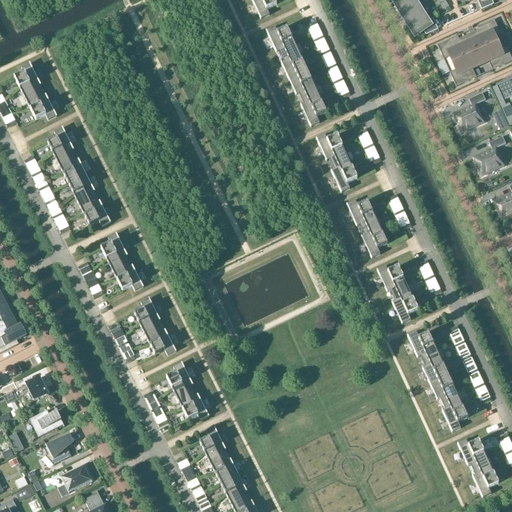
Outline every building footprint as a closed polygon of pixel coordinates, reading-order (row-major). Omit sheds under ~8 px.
[(251,0),(261,21),(261,20),(269,16),(267,11),(277,6),(273,0),(262,0),(261,0),(251,0)] [(402,16),(419,6),(416,0),(405,0),(396,5),(402,16)] [(493,0),(476,0),(481,10),(490,6),(489,1),(493,0)] [(419,6),(402,16),(409,26),(426,16),(419,6)] [(429,34),(438,30),(433,19),(429,21),(426,16),(409,26),(416,37),(426,30),(429,34)] [(473,72),(472,69),(488,61),(492,71),(511,62),(511,60),(506,47),(506,48),(500,51),(494,38),(500,35),(494,20),(473,30),(474,30),(475,33),(467,36),(459,40),(458,38),(458,37),(437,46),(444,61),(444,60),(450,58),(453,64),(456,71),(450,73),(449,73),(456,88),(477,78),(476,78),(473,72)] [(318,26),(317,22),(306,27),(307,31),(318,26)] [(266,32),(276,54),(277,54),(276,53),(284,50),(282,44),(292,40),(287,29),(277,34),(275,28),(266,32)] [(325,40),(323,36),(312,41),(314,45),(325,40)] [(276,53),(277,54),(276,54),(281,64),(289,61),(292,66),(302,61),(292,40),(282,44),(284,50),(276,53)] [(320,59),(331,54),(330,50),(319,55),(320,59)] [(281,64),(288,80),(307,72),(302,61),(292,66),(289,61),(281,64)] [(338,68),(336,64),(325,69),(327,73),(338,68)] [(40,86),(40,87),(29,65),(21,69),(24,74),(14,79),(20,90),(30,85),(32,90),(40,86)] [(288,80),(296,97),(296,96),(304,92),(301,87),(312,82),(307,72),(288,80)] [(333,87),(344,82),(343,78),(332,84),(333,87)] [(511,79),(498,86),(505,101),(511,97),(511,79)] [(296,97),(300,106),(301,106),(301,107),(309,103),(312,108),(322,104),(312,82),(301,87),(304,92),(296,96),(296,97)] [(46,97),(40,87),(40,86),(32,90),(30,85),(20,90),(31,111),(41,106),(38,100),(46,97)] [(338,98),(340,101),(351,96),(349,93),(338,98)] [(476,126),(475,125),(483,122),(475,106),(485,102),(482,95),(468,101),(471,107),(468,109),(469,112),(463,114),(462,113),(453,117),(461,132),(469,128),(469,129),(476,126)] [(38,100),(41,106),(31,111),(36,122),(45,117),(48,122),(56,118),(46,97),(38,100)] [(301,107),(301,106),(300,106),(311,129),(311,128),(319,124),(317,119),(327,114),(322,104),(312,108),(309,103),(301,107)] [(8,107),(0,110),(0,115),(10,110),(8,107)] [(15,120),(5,126),(7,130),(17,124),(15,120)] [(47,144),(53,155),(62,149),(65,155),(73,150),(62,129),(54,133),(57,139),(47,144)] [(357,139),(368,134),(367,130),(356,135),(357,139)] [(316,140),(326,162),(327,162),(327,161),(334,158),(332,152),(342,148),(337,137),(327,142),(325,136),(317,140),(316,140)] [(505,145),(502,138),(488,144),(491,151),(488,152),(489,155),(483,158),(482,156),(474,160),(481,176),(489,172),(490,173),(496,170),(496,169),(503,165),(495,150),(505,145)] [(375,148),(373,144),(362,149),(364,153),(375,148)] [(327,161),(327,162),(326,162),(331,172),(332,172),(339,169),(342,174),(352,170),(342,148),(332,152),(334,158),(327,161)] [(53,155),(63,175),(73,170),(70,165),(78,161),(73,150),(65,155),(62,149),(53,155)] [(34,157),(23,163),(25,166),(36,161),(34,157)] [(369,163),(370,167),(381,162),(380,158),(369,163)] [(70,165),(73,170),(63,175),(68,186),(86,177),(78,161),(70,165)] [(332,172),(331,172),(341,194),(342,194),(341,194),(350,190),(347,185),(357,180),(352,170),(342,174),(339,169),(332,172)] [(41,171),(30,176),(32,180),(43,175),(41,171)] [(94,192),(86,177),(68,186),(74,196),(84,191),(86,196),(94,192)] [(37,190),(39,194),(50,189),(48,185),(37,190)] [(511,186),(508,188),(511,194),(508,196),(509,198),(503,201),(502,200),(494,204),(501,219),(509,215),(510,216),(511,215),(511,186)] [(92,207),(99,203),(94,192),(86,196),(84,191),(74,196),(84,217),(94,212),(92,207)] [(397,196),(386,201),(388,204),(399,199),(397,196)] [(44,204),(46,208),(57,203),(55,199),(44,204)] [(372,213),(368,203),(358,207),(355,202),(347,206),(347,205),(346,206),(357,228),(357,227),(365,224),(362,218),(372,213)] [(92,207),(94,212),(84,217),(90,228),(99,223),(102,228),(110,224),(99,203),(92,207)] [(394,219),(405,214),(404,210),(393,215),(394,219)] [(51,218),(53,222),(64,216),(62,213),(51,218)] [(357,228),(361,238),(362,237),(362,238),(370,234),(372,240),(383,235),(372,213),(362,218),(365,224),(357,227),(357,228)] [(412,228),(410,224),(399,229),(401,233),(412,228)] [(58,232),(60,236),(71,230),(69,227),(58,232)] [(361,238),(371,260),(372,260),(380,256),(378,250),(387,246),(383,235),(372,240),(370,234),(362,238),(362,237),(361,238)] [(116,255),(119,261),(127,257),(116,235),(108,240),(111,245),(101,250),(106,260),(116,255)] [(106,260),(117,282),(127,277),(124,271),(132,267),(127,257),(119,261),(116,255),(106,260)] [(418,270),(429,265),(427,261),(416,266),(418,270)] [(90,267),(88,263),(77,269),(79,272),(90,267)] [(124,271),(127,277),(117,282),(122,292),(132,287),(135,293),(143,289),(132,267),(124,271)] [(377,271),(387,294),(388,293),(387,293),(395,289),(393,284),(403,279),(398,268),(388,273),(386,267),(377,271)] [(436,279),(434,276),(423,281),(425,284),(436,279)] [(95,277),(84,283),(86,286),(97,281),(95,277)] [(387,294),(391,303),(392,303),(392,304),(400,300),(403,306),(413,301),(403,279),(393,284),(395,289),(387,293),(388,293),(387,294)] [(442,293),(441,290),(430,295),(431,298),(442,293)] [(91,296),(93,300),(104,295),(102,291),(91,296)] [(149,320),(152,325),(159,321),(149,300),(141,304),(143,310),(134,314),(139,325),(149,320)] [(392,304),(392,303),(391,303),(402,326),(402,325),(411,322),(408,316),(418,311),(413,301),(403,306),(400,300),(392,304)] [(0,315),(8,311),(4,302),(0,303),(0,315)] [(0,326),(13,320),(8,311),(0,315),(0,326)] [(17,329),(13,320),(0,326),(0,338),(18,329),(17,329)] [(150,346),(160,341),(157,336),(165,332),(159,321),(152,325),(149,320),(139,325),(150,346)] [(26,337),(21,327),(17,329),(18,329),(0,338),(1,338),(5,347),(3,349),(5,352),(13,348),(11,345),(26,337)] [(458,327),(447,332),(449,336),(460,331),(458,327)] [(123,332),(121,328),(110,333),(112,337),(123,332)] [(165,332),(157,336),(160,341),(150,346),(155,357),(165,352),(168,357),(176,353),(165,332)] [(433,345),(428,334),(418,339),(416,333),(408,337),(407,337),(417,360),(418,359),(426,355),(423,350),(433,345)] [(455,350),(466,345),(464,341),(453,346),(455,350)] [(117,347),(119,351),(130,345),(128,342),(117,347)] [(443,367),(443,366),(433,345),(423,350),(426,355),(418,359),(417,360),(422,369),(423,370),(431,366),(433,371),(443,367)] [(473,359),(471,355),(460,360),(462,364),(473,359)] [(135,356),(124,361),(126,365),(137,359),(135,356)] [(182,384),(184,390),(192,386),(181,365),(173,369),(176,374),(166,379),(172,389),(182,384)] [(423,370),(422,369),(429,386),(448,377),(443,367),(433,371),(431,366),(423,370)] [(479,373),(477,369),(466,374),(468,378),(479,373)] [(445,397),(443,392),(453,387),(448,377),(429,386),(437,402),(438,402),(437,401),(445,397)] [(48,397),(49,399),(50,399),(40,379),(0,399),(13,393),(17,401),(23,398),(26,406),(38,400),(39,402),(48,397)] [(475,392),(486,387),(484,383),(473,388),(475,392)] [(198,396),(192,386),(184,390),(182,384),(172,389),(182,411),(193,406),(190,400),(198,396)] [(463,409),(453,387),(443,392),(445,397),(437,401),(438,402),(437,402),(442,412),(442,411),(442,412),(450,408),(453,414),(463,409)] [(155,396),(153,393),(143,398),(145,402),(155,396)] [(190,400),(193,406),(182,411),(188,421),(197,416),(200,422),(208,418),(198,396),(190,400)] [(481,406),(492,401),(490,398),(480,403),(481,406)] [(150,412),(152,415),(162,410),(160,406),(150,412)] [(63,426),(64,428),(54,408),(56,413),(46,418),(44,414),(44,413),(30,421),(39,438),(63,426)] [(442,412),(442,411),(442,412),(452,434),(453,434),(461,430),(458,424),(468,419),(463,409),(453,414),(450,408),(442,412)] [(157,426),(159,429),(169,424),(167,420),(157,426)] [(214,449),(217,454),(225,450),(214,429),(206,433),(209,439),(199,444),(205,454),(214,449)] [(72,458),(67,449),(72,444),(78,455),(78,454),(68,435),(68,437),(44,449),(47,456),(45,457),(54,467),(72,458)] [(510,439),(508,435),(497,440),(499,444),(510,439)] [(457,445),(467,467),(468,467),(476,463),(473,457),(483,453),(478,442),(468,447),(466,441),(458,445),(457,445)] [(205,454),(215,475),(225,470),(222,465),(230,461),(225,450),(217,454),(214,449),(205,454)] [(511,454),(511,450),(503,454),(505,458),(511,454)] [(467,467),(472,477),(473,477),(481,474),(483,479),(493,475),(483,453),(473,457),(476,463),(468,467),(467,467)] [(175,462),(177,466),(188,461),(186,457),(175,462)] [(215,475),(220,485),(238,476),(230,461),(222,465),(225,470),(215,475)] [(92,483),(83,465),(83,466),(83,467),(60,478),(68,494),(91,482),(92,483)] [(182,476),(184,480),(195,474),(193,471),(182,476)] [(34,473),(28,475),(33,484),(38,481),(34,473)] [(473,477),(472,477),(482,500),(483,499),(491,495),(489,490),(498,485),(493,475),(483,479),(481,474),(473,477)] [(238,476),(220,485),(226,496),(236,491),(238,496),(246,492),(238,476)] [(189,490),(191,494),(202,488),(200,485),(189,490)] [(31,487),(16,495),(20,503),(35,495),(31,487)] [(226,496),(233,511),(245,511),(246,511),(244,506),(251,503),(246,492),(238,496),(236,491),(226,496)] [(107,511),(97,492),(96,492),(98,494),(84,501),(89,511),(107,511)] [(196,504),(198,508),(209,502),(207,498),(196,504)] [(0,511),(11,511),(16,508),(13,501),(0,507),(0,511)] [(245,511),(256,511),(251,503),(244,506),(246,511),(245,511)]
